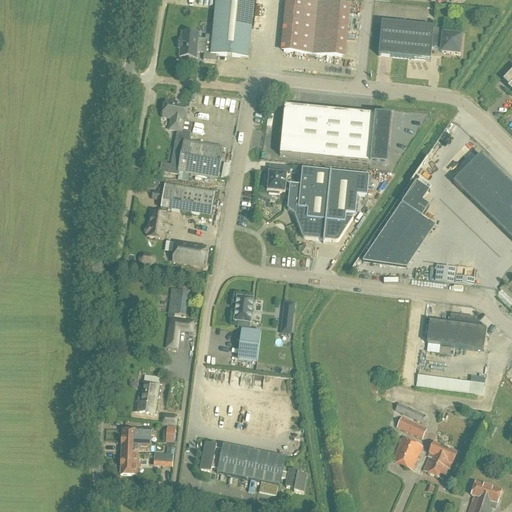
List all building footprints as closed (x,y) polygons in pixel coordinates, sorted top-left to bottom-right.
[(215,0),(212,37),(205,37),(205,41),(198,40),(199,35),(182,33),(181,41),(179,41),(178,51),(180,51),(179,59),(193,60),(193,57),(196,57),(197,54),(204,55),(203,61),(216,63),(216,56),(248,60),(254,0),(215,0)] [(342,59),(347,6),(289,0),(284,53),(342,59)] [(443,36),(433,35),(433,30),(381,24),(378,57),(414,61),(414,60),(425,61),(429,58),(430,52),(431,52),(431,49),(441,50),(441,54),(459,56),(460,38),(443,36)] [(511,71),(502,82),(511,91),(511,92),(511,93),(511,71)] [(189,107),(165,103),(163,119),(171,121),(169,131),(177,133),(176,143),(171,167),(170,172),(170,175),(179,177),(180,173),(189,175),(218,180),(223,151),(188,144),(189,134),(181,133),(183,123),(186,123),(189,107)] [(384,167),(383,167),(387,119),(389,119),(284,108),(280,157),(384,167)] [(511,187),(480,157),(453,185),(511,242),(511,187)] [(290,177),(290,169),(269,167),(268,175),(266,175),(265,183),(268,183),(267,193),(268,193),(268,195),(279,197),(279,195),(285,195),(286,185),(287,176),(290,177)] [(369,179),(322,174),(302,172),(300,188),(290,187),(290,186),(286,185),(285,195),(289,195),(287,212),(294,217),(302,238),(302,239),(303,240),(304,240),(304,241),(305,241),(335,244),(336,244),(337,244),(338,243),(339,243),(339,242),(352,224),(352,221),(345,221),(346,216),(355,217),(357,198),(367,199),(369,179)] [(413,174),(381,234),(387,253),(391,255),(393,260),(396,262),(401,261),(399,256),(402,251),(409,249),(410,246),(413,255),(432,220),(428,218),(427,215),(421,212),(427,201),(424,191),(427,185),(425,181),(413,174)] [(168,225),(166,224),(167,216),(168,212),(211,218),(214,200),(214,195),(164,187),(164,189),(158,188),(157,196),(163,197),(161,210),(159,211),(157,212),(157,215),(151,214),(149,227),(147,227),(146,228),(145,228),(144,229),(144,230),(144,232),(144,233),(144,235),(145,236),(147,237),(147,238),(163,241),(165,234),(168,233),(169,232),(169,230),(170,229),(170,227),(169,226),(168,225)] [(204,249),(174,246),(172,265),(202,268),(204,249)] [(150,267),(152,267),(154,266),(155,264),(155,262),(155,260),(155,258),(153,256),(151,255),(144,254),(142,255),(141,255),(140,256),(139,258),(138,260),(138,262),(139,263),(140,265),(142,266),(150,267)] [(175,281),(170,315),(188,318),(192,289),(184,288),(185,282),(175,281)] [(236,298),(233,322),(242,323),(241,331),(240,331),(236,361),(256,363),(260,334),(247,332),(248,324),(249,324),(252,300),(236,298)] [(294,305),(284,304),(281,336),(290,337),(294,305)] [(483,353),(486,331),(486,330),(474,319),(450,316),(449,326),(429,323),(426,345),(483,353)] [(169,319),(167,347),(179,348),(180,330),(193,330),(194,321),(169,319)] [(485,382),(456,381),(455,392),(485,393),(485,382)] [(156,416),(161,387),(141,383),(137,403),(136,404),(135,413),(156,416)] [(422,424),(425,417),(398,405),(395,412),(422,424)] [(175,428),(176,417),(163,416),(162,427),(175,428)] [(422,441),(427,431),(401,419),(397,430),(422,441)] [(139,444),(151,445),(152,430),(141,430),(141,432),(139,432),(122,432),(122,443),(139,444)] [(174,445),(175,433),(167,432),(166,444),(174,445)] [(412,472),(422,448),(402,439),(391,463),(412,472)] [(151,452),(151,445),(139,444),(122,443),(121,454),(138,454),(139,451),(151,452)] [(222,451),(216,450),(216,446),(206,444),(200,471),(211,474),(212,470),(218,471),(217,475),(280,488),(281,481),(288,482),(286,489),(294,491),(294,494),(303,496),(307,478),(298,476),(299,474),(290,472),(289,475),(283,474),(286,460),(223,447),(222,451)] [(449,471),(457,455),(434,444),(429,455),(431,456),(423,473),(442,481),(447,470),(449,471)] [(138,477),(138,454),(121,454),(120,477),(138,477)] [(155,457),(155,467),(164,468),(164,457),(155,457)] [(501,492),(475,484),(473,491),(472,491),(470,496),(471,496),(471,497),(474,498),(469,511),(492,511),(494,508),(496,509),(501,492)]
